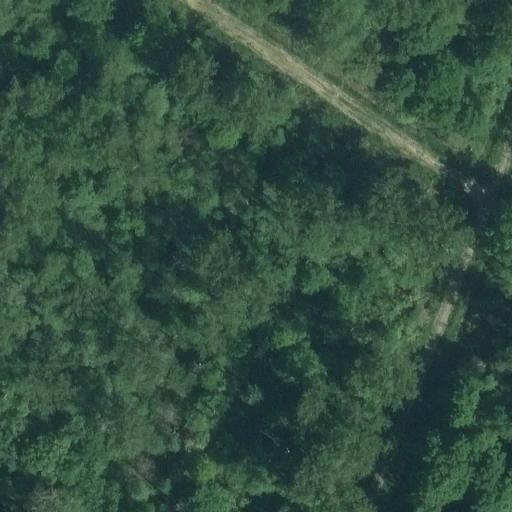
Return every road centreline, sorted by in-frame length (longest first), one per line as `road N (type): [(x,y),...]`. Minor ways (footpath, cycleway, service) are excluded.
road 1 (track): [(363,511),(511,126)]
road 2 (track): [(483,199),(190,0)]
